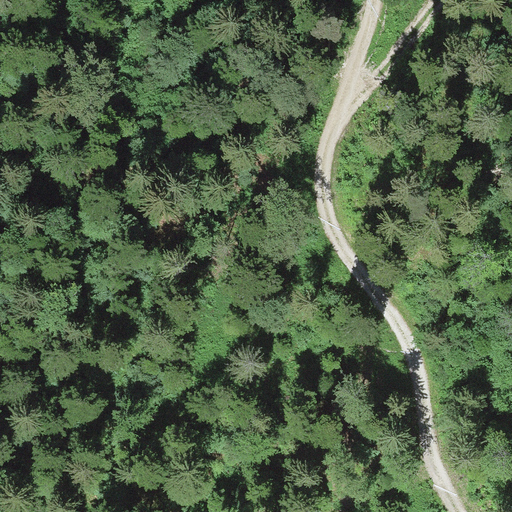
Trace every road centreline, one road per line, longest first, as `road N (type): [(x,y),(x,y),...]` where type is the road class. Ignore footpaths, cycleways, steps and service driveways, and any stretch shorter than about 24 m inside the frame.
road 1 (track): [(374,0),(321,174),(323,206),(416,360),(433,463),(457,511)]
road 2 (track): [(343,105),(380,73),(437,0)]
